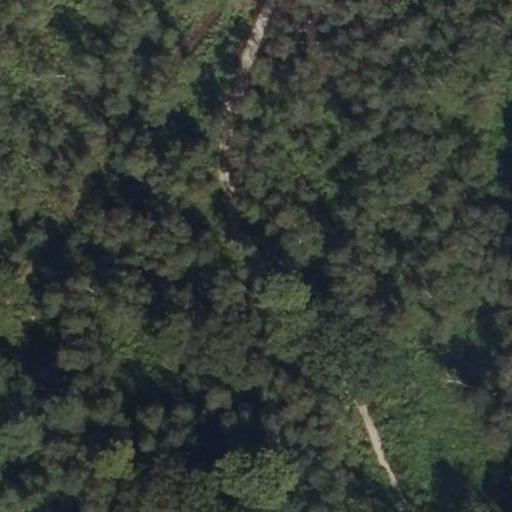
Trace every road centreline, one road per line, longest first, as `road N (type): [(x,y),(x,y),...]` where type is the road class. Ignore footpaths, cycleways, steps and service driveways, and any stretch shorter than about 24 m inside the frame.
road 1 (track): [(276,0),(228,160),(254,263),(343,373),(392,479),(418,511)]
road 2 (track): [(219,0),(0,335)]
